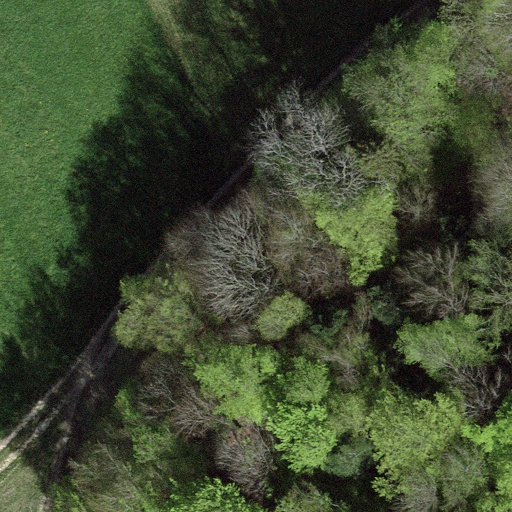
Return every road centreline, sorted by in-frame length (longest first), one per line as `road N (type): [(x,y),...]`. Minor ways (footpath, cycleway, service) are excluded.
road 1 (track): [(59,511),(124,326),(155,283),(342,91),(447,0)]
road 2 (track): [(64,498),(267,303),(370,226),(511,149)]
road 3 (track): [(0,458),(124,326)]
